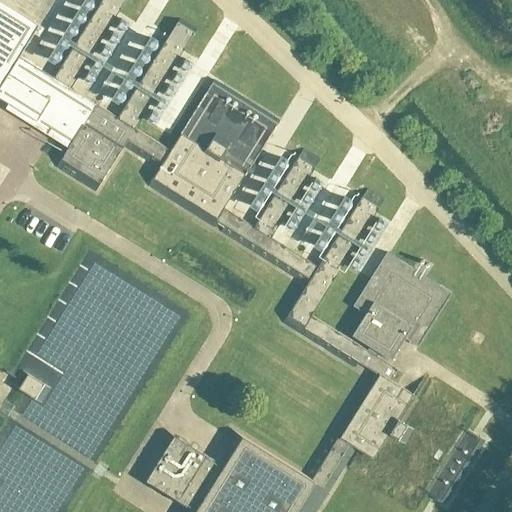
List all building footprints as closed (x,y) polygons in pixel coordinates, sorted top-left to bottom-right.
[(0,7),(0,109),(72,148),(59,173),(96,193),(120,149),(162,171),(172,153),(72,100),(120,11),(104,2),(59,85),(23,66),(42,30),(0,7)] [(137,134),(185,53),(169,44),(121,125),(137,134)] [(209,90),(151,194),(311,282),(317,270),(273,246),(314,171),(298,162),(258,234),(225,215),(246,177),(244,175),(272,125),(209,90)] [(359,201),(288,329),(365,371),(366,369),(384,379),(390,367),(313,324),(376,210),(359,201)] [(417,347),(448,293),(385,257),(354,310),(365,317),(351,340),(393,364),(406,341),(417,347)] [(50,388),(22,370),(22,371),(29,375),(21,388),(10,381),(9,382),(41,402),(50,388)] [(372,462),(387,436),(401,444),(407,433),(396,427),(412,398),(378,379),(341,444),(372,462)] [(466,428),(426,492),(444,503),(485,439),(466,428)] [(203,500),(197,511),(315,511),(346,449),(344,446),(335,442),(329,455),(316,466),(310,479),(240,445),(214,498),(206,490),(218,466),(172,444),(168,448),(152,440),(132,481),(191,510),(203,500)]
